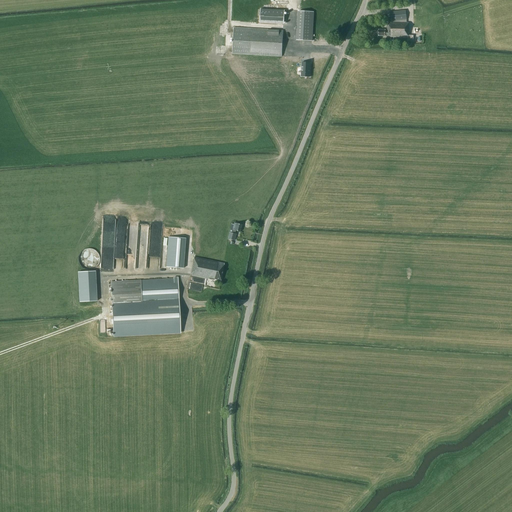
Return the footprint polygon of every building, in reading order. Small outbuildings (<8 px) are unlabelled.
[(309,0),(309,8),(304,7),(304,11),(316,12),(316,9),(329,9),(329,0),(309,0)] [(260,9),(259,23),(284,24),(284,11),(260,9)] [(408,22),(396,22),(396,21),(406,19),(405,10),(390,12),(391,21),(393,21),(393,22),(387,22),(387,30),(379,30),(379,36),(385,36),(391,36),(391,37),(408,38),(408,40),(413,40),(413,35),(408,35),(408,22)] [(297,40),(312,41),(313,12),(298,11),(297,40)] [(283,31),(234,28),(232,53),(282,56),(283,31)] [(302,62),(301,76),(310,77),(311,63),(302,62)] [(242,225),(234,223),(234,224),(231,224),(228,239),(234,241),(235,237),(234,237),(236,231),(240,232),(242,225)] [(186,237),(169,235),(166,266),(183,267),(186,237)] [(99,262),(100,259),(99,256),(98,254),(96,251),(93,250),(90,249),(87,249),(84,250),(82,251),(80,254),(79,256),(78,259),(79,262),(80,265),(82,267),(84,269),(87,270),(90,270),(93,269),(96,267),(98,265),(99,262)] [(215,279),(221,280),(224,263),(194,257),(191,276),(209,279),(215,280),(215,279)] [(95,271),(78,272),(80,302),(97,301),(95,271)] [(111,283),(114,336),(181,332),(179,304),(178,277),(174,278),(174,279),(141,281),(111,283)]
